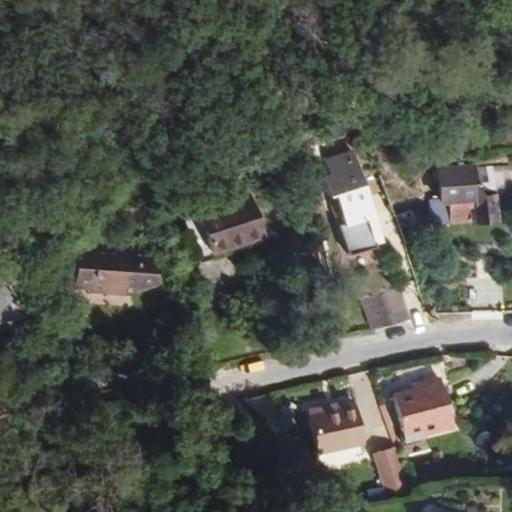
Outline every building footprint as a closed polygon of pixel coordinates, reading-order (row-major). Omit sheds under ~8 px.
[(374,220),(346,136),(320,144),(325,158),(318,160),(343,238),(369,230),(366,222),(374,220)] [(472,165),(437,168),(438,201),(445,200),(446,222),(496,219),(495,204),(511,202),(511,167),(472,169),(472,165)] [(263,234),(248,193),(181,216),(196,263),(211,258),(210,253),(263,234)] [(410,210),(393,213),(403,244),(419,242),(410,210)] [(76,237),(57,245),(56,272),(74,273),(73,288),(95,289),(94,293),(136,295),(136,291),(159,283),(146,248),(76,245),(76,237)] [(0,328),(18,324),(5,273),(0,273),(0,328)] [(396,287),(381,292),(392,323),(407,319),(396,287)] [(376,327),(392,323),(381,292),(365,296),(376,327)] [(113,389),(104,359),(70,368),(78,399),(113,389)] [(426,432),(426,435),(427,435),(454,428),(451,419),(440,377),(419,382),(421,391),(411,393),(410,389),(391,394),(403,439),(426,432)] [(421,391),(419,382),(409,384),(410,389),(411,393),(421,391)] [(12,386),(0,387),(0,418),(21,414),(12,386)] [(317,454),(364,443),(354,401),(328,407),(327,402),(306,407),(317,454)] [(376,449),(383,491),(402,488),(395,446),(376,449)]
